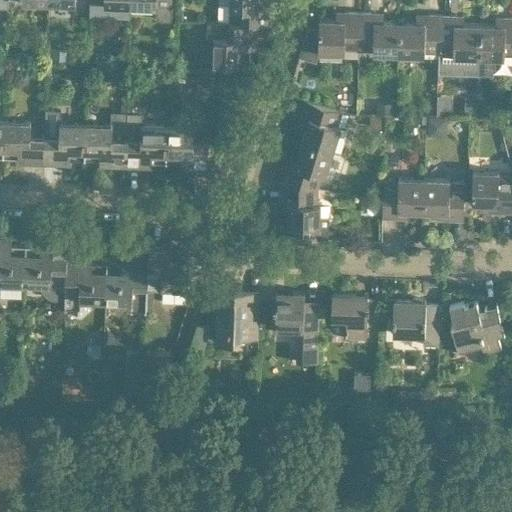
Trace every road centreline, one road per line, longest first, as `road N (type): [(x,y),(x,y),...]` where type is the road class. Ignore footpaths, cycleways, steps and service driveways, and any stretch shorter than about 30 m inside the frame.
road 1 (residential): [(226,246),(261,258),(511,262)]
road 2 (residential): [(226,246),(307,0)]
road 3 (residential): [(0,197),(149,204),(226,246)]
